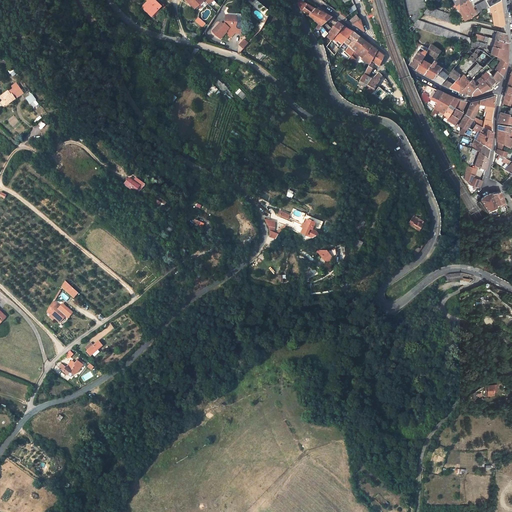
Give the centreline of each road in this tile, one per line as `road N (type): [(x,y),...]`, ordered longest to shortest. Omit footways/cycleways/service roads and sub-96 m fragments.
road 1 (unclassified): [(78,0),(139,115),(181,160),(251,200),(261,232),(238,267),(176,306),(125,365),(30,412),(0,451)]
road 2 (unclassified): [(409,153),(386,137),(309,116),(255,66),(145,31),(110,0)]
road 3 (tertiary): [(409,153),(433,231),(418,260),(381,287),(379,302),(393,306),(448,269),(487,276)]
road 4 (tertiary): [(291,0),(332,98),(394,128),(409,153)]
road 5 (track): [(511,374),(480,385),(427,438),(417,511)]
road 6 (track): [(133,295),(0,182)]
road 7 (residential): [(487,276),(449,295),(442,308),(511,345)]
road 8 (track): [(0,176),(20,147),(45,154),(74,142),(100,163)]
